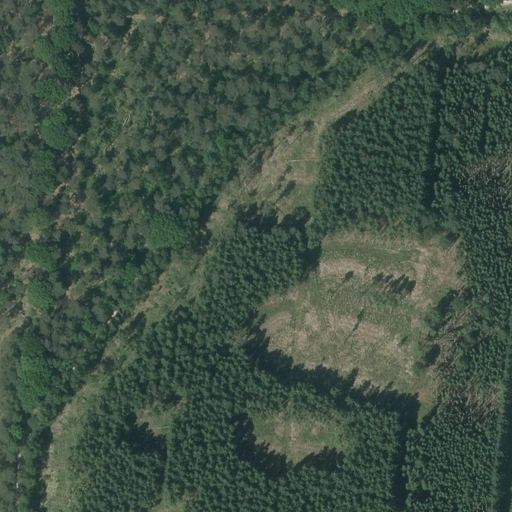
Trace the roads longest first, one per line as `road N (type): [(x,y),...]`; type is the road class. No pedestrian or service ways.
road 1 (track): [(23,511),(28,425),(42,395),(237,134),(436,5),(451,10),(494,0)]
road 2 (track): [(56,13),(29,421)]
